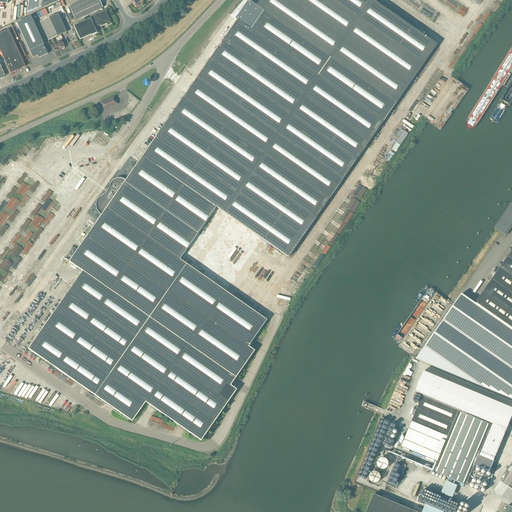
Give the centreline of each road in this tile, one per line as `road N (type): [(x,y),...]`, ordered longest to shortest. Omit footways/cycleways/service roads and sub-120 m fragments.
road 1 (unknown): [(123,324),(349,0)]
road 2 (tertiary): [(221,0),(140,73),(0,139)]
road 3 (unclassified): [(0,91),(132,26)]
road 4 (unknown): [(134,428),(183,363),(239,397)]
road 5 (unknown): [(101,415),(151,347),(123,324)]
